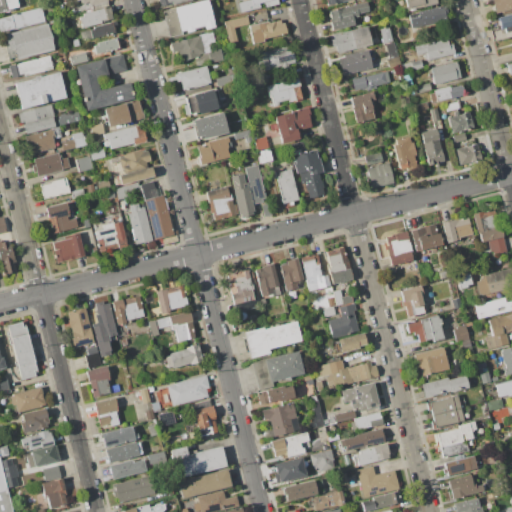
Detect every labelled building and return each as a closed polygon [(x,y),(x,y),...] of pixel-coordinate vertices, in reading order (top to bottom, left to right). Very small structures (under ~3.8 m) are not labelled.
[(0,11),(0,0),(17,0),(19,7),(14,8),(14,10),(8,12),(7,10),(0,11)] [(162,11),(207,0),(214,28),(205,30),(203,25),(193,27),(194,30),(186,32),(185,29),(180,30),(181,34),(169,37),(162,11)] [(236,3),(246,0),(277,0),(278,4),(264,7),(263,2),(258,3),(260,8),(239,13),(236,3)] [(403,0),(406,10),(437,2),(436,0),(403,0)] [(491,0),(511,0),(511,9),(495,14),(491,0)] [(328,11),(366,2),(368,11),(358,13),(359,17),(352,18),(353,24),(333,29),(328,11)] [(82,13),(109,6),(112,18),(104,21),(104,22),(81,28),(78,17),(83,16),(82,13)] [(406,15),(441,6),(445,20),(410,29),(406,15)] [(0,29),(0,18),(41,8),(44,22),(1,33),(0,29)] [(223,21),(246,15),(248,24),(233,28),(236,42),(228,44),(223,21)] [(249,26),(268,21),(269,23),(281,20),(281,23),(284,23),(287,34),(263,39),(264,42),(253,44),(249,26)] [(90,29),(112,23),(114,32),(92,38),(90,29)] [(47,25),(54,50),(10,61),(3,35),(47,25)] [(332,35),(365,27),(370,44),(337,53),(335,46),(332,47),(330,40),(333,39),(332,35)] [(379,29),(388,27),(391,41),(382,43),(379,29)] [(170,43),(211,32),(213,42),(209,43),(210,45),(207,46),(208,51),(219,49),(222,59),(197,65),(195,55),(191,56),(191,57),(182,60),(179,50),(172,52),(170,43)] [(413,46),(446,38),(448,44),(451,43),(453,53),(425,60),(423,53),(415,55),(413,46)] [(93,46),(98,45),(98,43),(116,39),(118,48),(95,54),(93,46)] [(255,53),(290,44),(295,62),(288,64),(289,68),(282,69),(281,66),(259,71),(255,53)] [(386,47),(393,45),(396,56),(389,57),(386,47)] [(337,56),(368,48),(372,67),(342,74),(337,56)] [(68,57),(84,53),(86,59),(80,61),(80,63),(70,66),(68,57)] [(76,67),(124,55),(128,71),(97,79),(100,90),(131,83),(135,99),(87,111),(76,67)] [(8,66),(48,56),(51,70),(12,80),(8,66)] [(386,60),(397,57),(399,65),(388,68),(386,60)] [(410,63),(421,60),(423,67),(412,70),(410,63)] [(430,68),(457,61),(461,77),(434,84),(430,68)] [(401,65),(409,63),(410,69),(402,71),(401,65)] [(175,73),(206,66),(210,83),(182,90),(180,81),(177,82),(175,73)] [(350,79),(387,70),(389,81),(376,85),(376,86),(365,89),(365,87),(353,90),(350,79)] [(14,84),(59,72),(65,98),(21,109),(14,84)] [(215,79),(234,74),(236,81),(217,85),(215,79)] [(402,77),(409,75),(412,84),(405,86),(402,77)] [(266,87),(275,84),(274,83),(298,77),(300,85),(298,86),(302,100),(289,103),(288,100),(278,102),(278,105),(273,107),(271,99),(269,99),(266,87)] [(417,86),(429,83),(430,89),(419,92),(417,86)] [(433,91),(463,83),(465,94),(436,101),(433,91)] [(192,94),(212,89),(216,108),(207,110),(208,112),(197,115),(192,94)] [(350,97),(372,91),(374,99),(372,100),(373,106),(371,106),(374,119),(356,123),(350,97)] [(103,108),(138,100),(143,119),(108,128),(103,108)] [(443,105),(458,101),(460,108),(445,111),(443,105)] [(21,111),(51,104),(54,118),(52,119),(54,127),(27,134),(21,111)] [(181,106),(186,104),(189,115),(184,116),(181,106)] [(274,116),(306,108),(311,126),(297,130),(300,139),(281,144),(279,134),(274,135),(272,124),(276,123),(274,116)] [(429,110),(436,108),(439,120),(432,121),(429,110)] [(57,115),(64,113),(64,114),(77,111),(79,120),(60,125),(57,115)] [(447,118),(454,116),(453,113),(457,111),(458,115),(470,112),(474,127),(451,133),(447,118)] [(192,120),(222,112),(227,133),(203,139),(202,135),(196,137),(192,120)] [(88,126),(101,123),(104,132),(90,136),(88,126)] [(104,135),(143,125),(147,141),(111,150),(109,138),(105,139),(104,135)] [(24,136),(53,129),(54,136),(51,137),(54,148),(29,154),(24,136)] [(419,133),(436,129),(444,163),(434,166),(433,163),(427,165),(419,133)] [(232,134),(249,130),(252,141),(246,142),(244,137),(234,140),(232,134)] [(71,133),(82,131),(85,145),(75,147),(71,133)] [(451,136),(465,133),(466,139),(452,143),(451,136)] [(253,139),(265,136),(268,148),(256,151),(253,139)] [(395,139),(408,136),(410,142),(412,141),(415,155),(413,156),(416,169),(407,171),(406,167),(399,169),(393,145),(396,144),(395,139)] [(197,144),(226,137),(229,147),(226,148),(229,158),(198,165),(196,158),(200,157),(197,144)] [(61,143),(71,140),(73,147),(63,150),(61,143)] [(454,150),(478,144),(482,160),(458,166),(454,150)] [(89,151),(102,148),(104,157),(91,161),(89,151)] [(110,158),(147,149),(150,161),(146,162),(147,166),(122,172),(119,160),(111,162),(110,158)] [(292,158),(317,151),(322,170),(318,171),(323,192),(307,196),(304,183),(302,184),(299,173),(296,174),(292,158)] [(363,155),(380,151),(382,161),(366,166),(363,155)] [(33,159),(58,153),(59,159),(66,158),(69,168),(37,176),(36,172),(33,173),(31,166),(35,165),(33,159)] [(77,159),(89,156),(92,169),(80,172),(77,159)] [(245,168),(256,165),(265,202),(254,204),(245,168)] [(367,170),(388,165),(393,183),(372,188),(367,170)] [(118,175),(151,167),(153,176),(120,184),(118,175)] [(276,178),(279,178),(278,173),(290,170),(297,200),(282,204),(276,178)] [(230,176),(241,173),(245,188),(248,188),(254,212),(240,216),(230,176)] [(96,179),(108,176),(111,188),(99,191),(96,179)] [(39,184),(65,178),(69,193),(43,199),(39,184)] [(85,185),(93,183),(96,192),(88,194),(85,185)] [(115,189),(137,183),(138,188),(131,190),(133,196),(117,200),(115,189)] [(206,192),(228,187),(235,215),(213,220),(206,192)] [(71,191),(82,188),(84,196),(73,199),(71,191)] [(105,192),(113,191),(114,197),(107,199),(105,192)] [(144,200),(163,195),(173,236),(154,241),(144,200)] [(46,208),(66,203),(69,216),(67,216),(68,221),(75,219),(77,227),(58,231),(54,216),(49,217),(46,208)] [(127,213),(130,213),(129,206),(138,203),(139,209),(143,207),(151,240),(134,244),(127,213)] [(472,214),(496,208),(507,253),(493,256),(492,251),(490,252),(487,240),(481,242),(479,234),(477,234),(472,214)] [(440,223),(467,216),(471,234),(458,238),(459,240),(445,243),(440,223)] [(102,225),(120,221),(126,245),(100,252),(95,231),(103,229),(102,225)] [(409,230),(434,224),(436,233),(439,233),(442,245),(414,252),(409,230)] [(384,237),(406,231),(413,260),(391,265),(384,237)] [(52,242),(64,239),(64,237),(78,233),(84,255),(57,262),(52,242)] [(1,242),(9,240),(17,272),(4,275),(0,259),(0,255),(4,255),(1,242)] [(325,252),(344,247),(352,279),(333,284),(325,252)] [(300,257),(316,253),(322,275),(327,274),(329,285),(308,291),(300,257)] [(279,265),(286,264),(285,260),(297,257),(302,279),(297,280),(297,283),(295,283),(296,287),(285,290),(279,265)] [(255,270),(262,268),(262,266),(273,263),(280,295),(269,298),(268,295),(261,297),(255,270)] [(436,268),(447,265),(450,275),(438,278),(436,268)] [(485,275),(511,268),(511,271),(511,288),(489,294),(485,275)] [(227,275),(248,270),(253,289),(251,290),(253,300),(235,304),(227,275)] [(455,274),(468,270),(471,286),(458,289),(455,274)] [(155,291),(182,284),(187,305),(169,309),(169,310),(160,312),(155,291)] [(401,290),(418,285),(424,312),(407,316),(401,290)] [(332,291),(339,289),(341,297),(351,295),(352,302),(336,306),(332,291)] [(111,301),(121,298),(122,300),(138,296),(143,315),(125,320),(126,322),(116,325),(111,301)] [(326,298),(332,297),(334,305),(328,306),(326,298)] [(451,299),(459,297),(461,307),(453,309),(451,299)] [(473,305),(504,297),(505,302),(511,300),(511,310),(477,319),(473,305)] [(95,302),(101,301),(102,304),(109,302),(117,336),(110,337),(109,334),(103,335),(95,302)] [(339,307),(353,303),(355,311),(353,311),(358,331),(332,337),(328,320),(341,317),(339,307)] [(322,309),(333,306),(335,314),(323,317),(322,309)] [(67,312),(85,307),(90,331),(72,335),(67,312)] [(156,319),(189,312),(195,337),(178,341),(175,328),(171,329),(171,325),(158,328),(156,319)] [(252,316),(259,314),(262,322),(254,324),(252,316)] [(488,320),(511,314),(511,330),(492,335),(488,320)] [(406,323),(437,315),(443,339),(433,342),(433,339),(420,342),(417,334),(414,335),(413,332),(408,333),(406,323)] [(147,321),(154,319),(157,334),(151,336),(147,321)] [(7,327),(26,322),(40,376),(22,381),(7,327)] [(244,332),(263,328),(264,330),(296,322),(300,341),(268,349),(270,354),(251,358),(244,332)] [(453,330),(457,329),(457,327),(464,325),(470,346),(462,348),(460,341),(457,342),(453,330)] [(483,338),(506,333),(508,343),(485,349),(483,338)] [(338,340),(363,334),(366,344),(358,346),(359,348),(341,352),(338,340)] [(88,341),(95,339),(97,349),(91,351),(88,341)] [(185,347),(197,344),(202,362),(190,365),(189,362),(167,367),(165,358),(169,357),(168,353),(186,349),(185,347)] [(500,349),(511,346),(511,374),(504,376),(503,371),(506,370),(500,349)] [(413,354),(442,347),(448,369),(419,376),(413,354)] [(85,356),(98,352),(101,364),(88,367),(85,356)] [(264,360),(297,352),(303,374),(269,382),(264,360)] [(315,367),(341,360),(343,368),(369,362),(371,368),(375,367),(378,377),(321,391),(315,367)] [(87,372),(106,367),(109,379),(107,379),(110,392),(93,397),(87,372)] [(479,374),(488,372),(490,381),(481,383),(479,374)] [(174,382),(205,375),(208,387),(205,388),(207,396),(172,404),(168,386),(174,384),(174,382)] [(421,384),(446,378),(446,380),(465,375),(468,387),(424,398),(421,384)] [(0,377),(6,376),(9,389),(0,391),(0,377)] [(494,384),(511,379),(511,394),(497,398),(494,384)] [(341,391),(372,383),(378,407),(361,411),(360,407),(353,409),(351,399),(343,401),(341,391)] [(11,394),(40,386),(45,405),(16,413),(11,394)] [(258,392),(282,386),(283,391),(291,389),(292,396),(260,404),(258,392)] [(139,390),(146,388),(149,403),(143,404),(139,390)] [(428,402),(457,395),(463,420),(435,427),(428,402)] [(94,402),(113,397),(117,411),(115,412),(118,424),(101,428),(94,402)] [(304,401),(316,398),(323,426),(311,429),(304,401)] [(485,402),(500,399),(502,407),(487,410),(485,402)] [(151,402),(158,401),(161,411),(154,413),(151,402)] [(261,411),(293,403),(299,430),(266,438),(264,429),(271,427),(269,419),(263,420),(261,411)] [(192,409),(212,405),(215,420),(214,420),(216,432),(198,436),(192,409)] [(22,414),(46,408),(49,423),(46,424),(47,428),(22,434),(19,423),(23,422),(22,414)] [(145,412),(151,410),(153,418),(147,420),(145,412)] [(322,416),(334,413),(334,415),(354,410),(356,417),(336,422),(336,423),(324,426),(322,416)] [(173,423),(171,411),(157,414),(159,426),(173,423)] [(353,419),(381,412),(384,424),(356,431),(353,419)] [(436,435),(459,429),(459,426),(473,422),(475,430),(469,431),(471,438),(464,440),(467,451),(441,457),(436,435)] [(101,433),(130,426),(134,439),(105,447),(101,433)] [(339,439),(381,429),(384,442),(342,452),(339,439)] [(20,439),(38,435),(37,433),(47,431),(47,433),(51,432),(53,444),(29,450),(28,445),(22,447),(20,439)] [(270,440),(307,431),(309,440),(299,442),(300,448),(304,447),(305,453),(283,458),(283,455),(274,457),(270,440)] [(326,435),(336,432),(338,438),(328,441),(326,435)] [(105,450),(135,442),(138,455),(108,463),(105,450)] [(359,451),(385,445),(388,458),(359,465),(357,455),(360,454),(359,451)] [(0,447),(6,446),(8,454),(0,456),(0,447)] [(24,455),(31,453),(31,452),(55,446),(58,462),(28,469),(24,455)] [(169,450),(185,446),(187,454),(222,446),(227,468),(176,480),(169,450)] [(309,455),(331,449),(336,467),(317,472),(315,464),(312,465),(309,455)] [(147,455),(163,451),(166,460),(149,465),(147,455)] [(345,457),(355,455),(356,462),(347,464),(345,457)] [(443,463),(472,455),(475,468),(447,475),(443,463)] [(274,464),(302,457),(304,465),(307,464),(310,475),(278,483),(274,464)] [(2,460),(11,458),(15,473),(6,475),(2,460)] [(109,465),(130,460),(131,462),(143,459),(146,471),(112,480),(109,465)] [(41,468),(43,481),(59,478),(57,465),(41,468)] [(357,471),(372,467),(374,474),(393,469),(398,489),(363,498),(357,471)] [(177,481),(226,470),(230,486),(180,497),(177,481)] [(337,475),(345,473),(348,485),(340,487),(337,475)] [(113,484),(151,474),(156,492),(118,502),(113,484)] [(447,480),(469,474),(471,481),(473,480),(474,486),(481,484),(482,491),(452,499),(447,480)] [(40,483),(61,478),(65,494),(64,494),(67,505),(49,509),(46,496),(43,497),(40,483)] [(283,488),(313,481),(316,494),(286,501),(283,488)] [(0,492),(0,511),(12,511),(7,491),(0,492)] [(199,511),(196,497),(222,491),(224,499),(237,496),(240,505),(208,511),(199,511)] [(312,498),(340,491),(343,504),(315,511),(312,498)] [(363,511),(360,502),(372,499),(372,497),(394,492),(396,504),(363,511)] [(454,511),(452,503),(476,497),(478,506),(480,506),(481,511),(454,511)] [(123,511),(148,504),(149,507),(154,505),(154,504),(160,502),(160,504),(165,502),(166,511),(123,511)]
